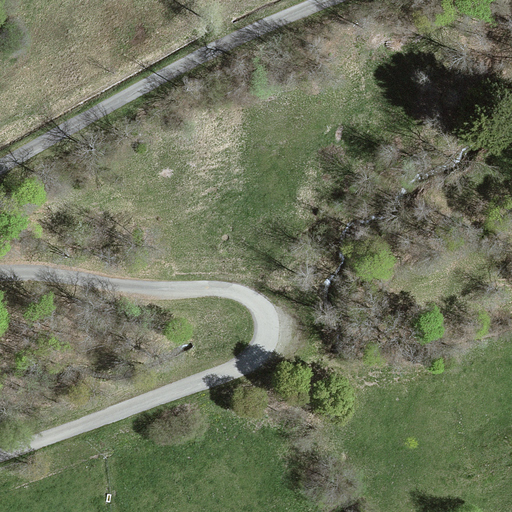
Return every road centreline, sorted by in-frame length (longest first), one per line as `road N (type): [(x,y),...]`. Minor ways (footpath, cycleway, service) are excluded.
road 1 (unclassified): [(0,273),(231,290),(257,304),(265,328),(259,351),(231,370),(0,453)]
road 2 (unclassified): [(330,0),(153,80),(0,166)]
